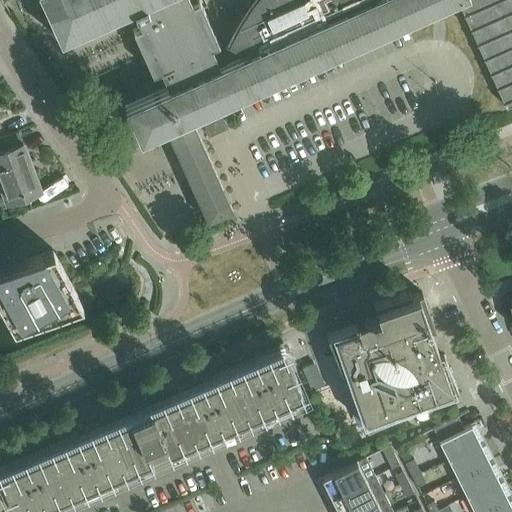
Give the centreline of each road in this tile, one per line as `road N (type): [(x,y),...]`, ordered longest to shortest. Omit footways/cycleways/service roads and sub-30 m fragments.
road 1 (residential): [(0,243),(113,202),(0,28)]
road 2 (tertiary): [(433,213),(287,293)]
road 3 (tertiary): [(287,293),(444,238)]
road 4 (residential): [(511,388),(454,262)]
road 5 (residential): [(74,385),(127,511)]
road 6 (tertiary): [(171,344),(287,293)]
